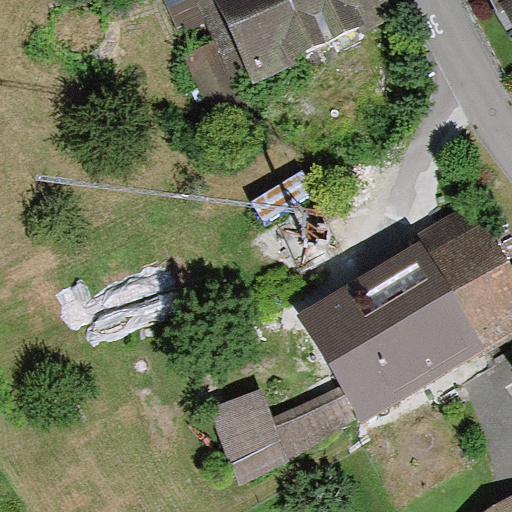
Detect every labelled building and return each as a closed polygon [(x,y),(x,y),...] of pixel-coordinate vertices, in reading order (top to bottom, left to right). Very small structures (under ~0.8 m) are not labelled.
[(254,92),(404,20),(394,0),(164,0),(181,32),(203,22),(217,15),(248,78),(254,92)] [(511,0),(487,0),(511,42),(511,0)] [(217,15),(203,22),(215,47),(233,86),(248,78),(217,15)] [(212,119),(242,106),(233,86),(215,47),(185,60),(212,119)] [(328,110),(306,91),(286,113),(308,133),(328,110)] [(511,344),(511,270),(477,215),(302,324),(370,433),(511,344)] [(264,394),(210,415),(231,471),(240,490),(290,466),(357,424),(339,392),(274,422),(264,394)] [(511,511),(511,503),(497,511),(511,511)]
